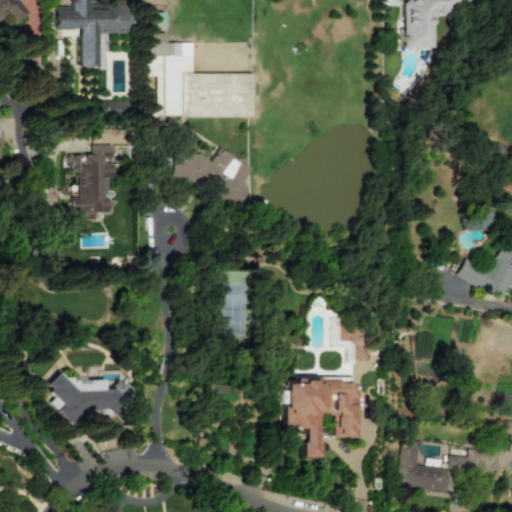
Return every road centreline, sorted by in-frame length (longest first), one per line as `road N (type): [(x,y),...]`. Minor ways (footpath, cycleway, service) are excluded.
road 1 (residential): [(37,511),(69,484),(119,467),(251,511)]
road 2 (residential): [(0,319),(23,183),(15,119),(0,95)]
road 3 (residential): [(69,484),(8,394),(0,349)]
